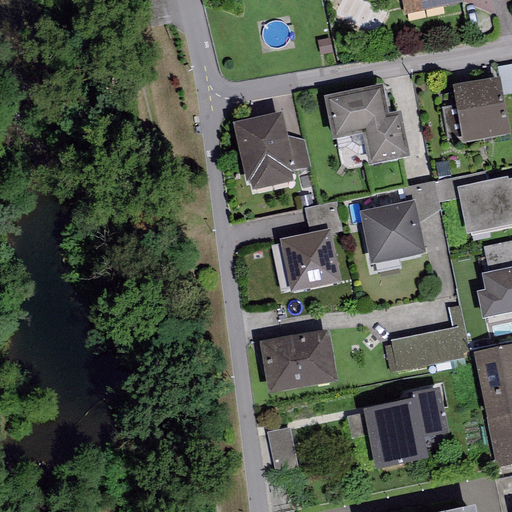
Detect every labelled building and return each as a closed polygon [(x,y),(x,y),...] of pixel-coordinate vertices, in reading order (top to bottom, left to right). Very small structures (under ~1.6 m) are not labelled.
[(164,0),(143,0),(150,32),(170,28),(164,0)] [(400,0),(404,16),(464,3),(463,0),(400,0)] [(500,82),(453,90),(462,146),(509,138),(500,82)] [(382,88),(323,101),(332,144),(361,138),(368,170),(410,161),(400,116),(388,118),(382,88)] [(282,116),(233,126),(245,185),(249,184),(252,195),(294,186),(289,161),(291,161),(282,116)] [(508,180),(456,191),(466,238),(511,229),(511,181),(508,183),(508,180)] [(330,232),(331,235),(342,233),(337,204),(306,210),(310,236),(330,232)] [(415,204),(360,215),(370,268),(426,257),(415,204)] [(330,232),(310,236),(280,242),(291,297),(341,287),(331,235),(330,232)] [(493,266),(511,262),(511,241),(489,246),(493,266)] [(511,315),(511,270),(482,277),(485,293),(477,295),(483,322),(511,315)] [(390,340),(397,372),(469,357),(462,325),(390,340)] [(328,334),(259,345),(268,397),(337,386),(328,334)] [(511,348),(475,355),(495,469),(511,466),(511,348)] [(416,403),(363,413),(374,474),(428,464),(423,440),(447,436),(439,391),(415,396),(416,403)] [(294,428),(274,430),(278,465),(298,462),(294,428)]
